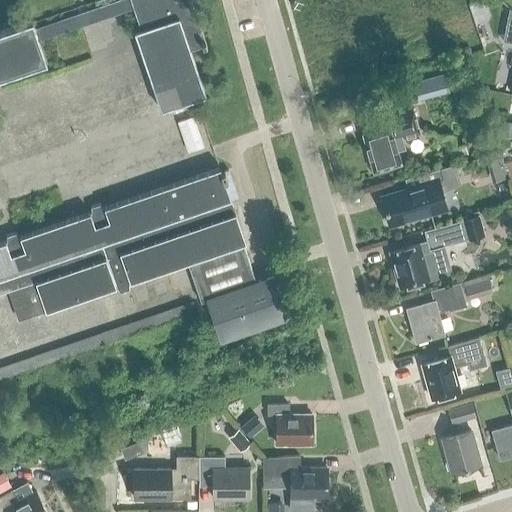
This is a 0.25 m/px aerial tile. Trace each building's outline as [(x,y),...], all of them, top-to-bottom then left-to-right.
[(134,32),(160,111),(205,96),(189,50),(201,46),(201,47),(206,46),(190,0),(129,0),(140,30),(134,32)] [(511,42),(511,12),(508,9),(502,41),(511,42)] [(104,208),(103,208),(100,204),(90,207),(90,213),(89,213),(89,212),(19,236),(19,237),(18,237),(15,233),(6,236),(6,242),(5,242),(5,241),(0,242),(0,77),(45,62),(31,20),(0,31),(0,293),(7,291),(18,320),(45,311),(45,313),(115,289),(116,288),(119,293),(129,289),(129,284),(130,284),(191,263),(203,300),(206,299),(220,338),(296,313),(283,273),(255,283),(243,246),(245,245),(234,213),(235,213),(230,200),(237,197),(227,171),(220,173),(219,168),(103,207),(104,208)] [(444,73),(413,81),(418,101),(419,100),(448,93),(449,92),(444,73)] [(389,127),(362,135),(373,172),(400,164),(397,152),(405,150),(402,139),(408,138),(408,139),(416,137),(416,136),(419,135),(417,128),(418,127),(416,120),(414,120),(412,110),(386,117),(389,127)] [(499,155),(486,159),(488,166),(502,162),(499,155)] [(493,165),(495,178),(509,176),(507,163),(493,165)] [(409,189),(380,197),(389,226),(430,214),(429,212),(445,207),(441,193),(439,185),(459,179),(455,165),(406,179),(409,189)] [(426,243),(390,253),(399,287),(428,279),(440,276),(443,270),(437,248),(483,236),(478,218),(424,232),(426,243)] [(487,278),(464,285),(468,300),(492,293),(487,278)] [(432,301),(405,309),(415,343),(444,335),(438,314),(465,307),(459,284),(436,290),(438,300),(432,301)] [(449,357),(421,365),(430,399),(459,391),(453,368),(467,364),(469,370),(485,366),(478,338),(447,347),(449,357)] [(472,403),(447,409),(451,423),(475,417),(472,403)] [(267,404),(267,415),(276,415),(276,444),(311,444),(311,414),(288,415),(288,404),(267,404)] [(251,418),(240,428),(248,438),(260,428),(251,418)] [(511,424),(491,431),(499,460),(511,455),(511,424)] [(249,444),(237,430),(230,436),(241,450),(249,444)] [(470,430),(441,438),(451,473),(480,465),(470,430)] [(147,438),(138,441),(142,452),(147,452),(147,438)] [(261,458),(262,488),(290,488),(290,502),(312,502),(312,498),(326,498),(326,469),(299,468),(299,456),(268,458),(261,458)] [(176,457),(176,469),(133,469),(134,499),(189,499),(189,479),(198,479),(198,457),(176,457)] [(247,499),(247,469),(224,469),(224,457),(198,457),(198,479),(212,479),(212,499),(247,499)] [(0,492),(10,487),(2,473),(0,473),(0,492)] [(45,511),(35,492),(18,502),(11,491),(0,496),(0,511),(4,510),(5,511),(45,511)] [(280,511),(280,503),(266,504),(266,511),(280,511)]
